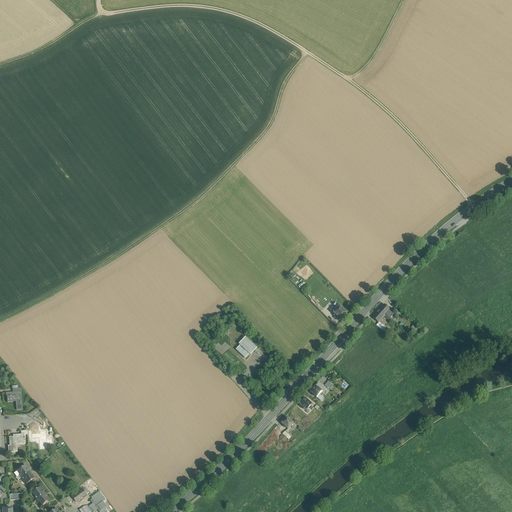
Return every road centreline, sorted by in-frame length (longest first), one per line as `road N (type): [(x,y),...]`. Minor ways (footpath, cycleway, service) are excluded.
road 1 (primary): [(511,181),(420,250),(241,447),(168,511)]
road 2 (track): [(100,12),(186,4),(271,29),(379,104),(473,206)]
road 3 (track): [(307,53),(286,77),(263,135),(194,203),(0,321)]
